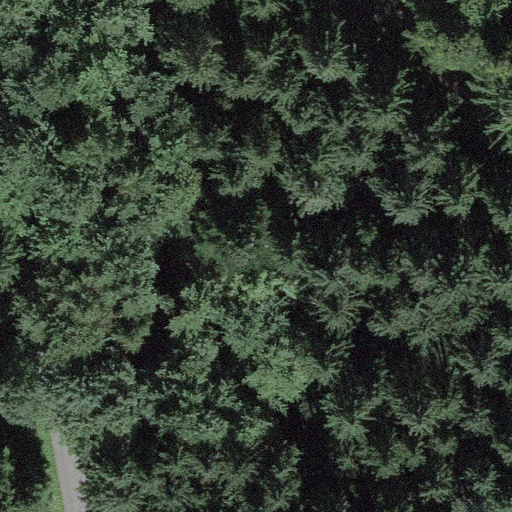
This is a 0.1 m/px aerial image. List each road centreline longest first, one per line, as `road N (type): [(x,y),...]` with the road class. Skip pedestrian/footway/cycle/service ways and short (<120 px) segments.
road 1 (unclassified): [(78,511),(0,74)]
road 2 (track): [(378,0),(511,115)]
